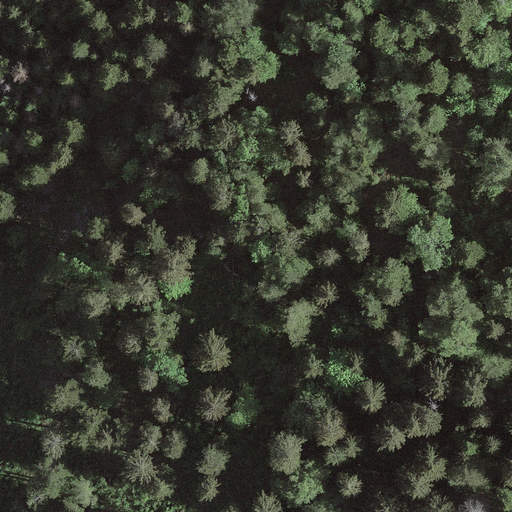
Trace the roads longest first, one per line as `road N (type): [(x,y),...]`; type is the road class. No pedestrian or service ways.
road 1 (track): [(402,511),(325,351),(309,259),(307,211),(317,177),(376,56)]
road 2 (track): [(473,511),(439,409),(428,319),(472,172),(511,93)]
road 3 (track): [(0,400),(12,327),(67,172)]
